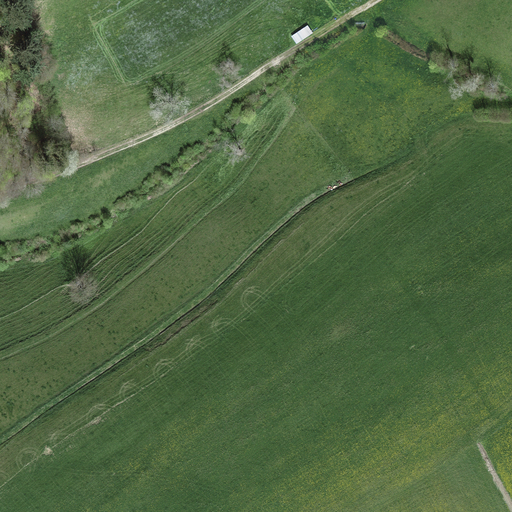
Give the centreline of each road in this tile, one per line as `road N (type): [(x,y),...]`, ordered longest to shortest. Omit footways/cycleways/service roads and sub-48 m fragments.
road 1 (track): [(381,0),(201,111),(0,189)]
road 2 (track): [(511,511),(479,439),(511,411)]
